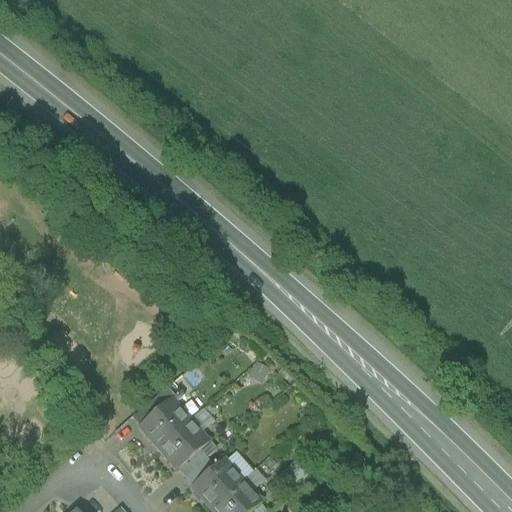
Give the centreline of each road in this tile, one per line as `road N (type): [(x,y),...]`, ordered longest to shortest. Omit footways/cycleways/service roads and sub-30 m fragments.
road 1 (primary): [(0,51),(240,255),(510,511)]
road 2 (residential): [(144,511),(91,452),(21,511)]
